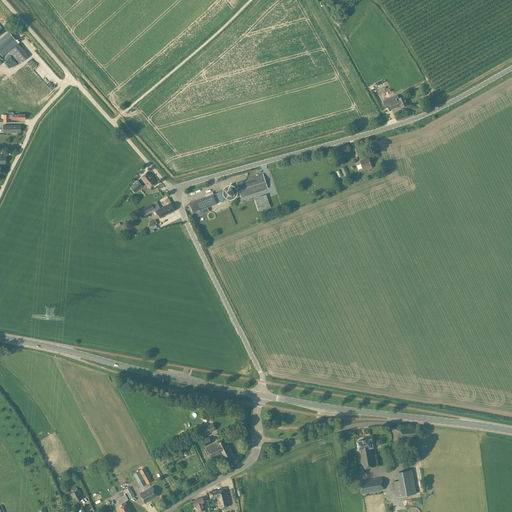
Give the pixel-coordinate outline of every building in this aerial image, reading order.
[(8,32),(0,38),(0,54),(2,57),(8,52),(18,44),(8,32)] [(8,52),(19,64),(28,56),(18,44),(8,52)] [(378,88),(388,84),(386,79),(376,83),(378,88)] [(390,106),(391,109),(401,106),(402,107),(407,105),(403,97),(398,99),(397,95),(383,101),(385,108),(390,106)] [(360,161),(363,170),(372,168),(369,158),(360,161)] [(141,178),(149,188),(156,183),(147,172),(141,178)] [(241,197),(242,200),(247,198),(246,196),(267,189),(263,174),(236,183),(241,197)] [(137,187),(140,183),(138,180),(130,187),(135,192),(139,189),(137,187)] [(227,199),(230,200),(234,199),(236,196),(238,193),(237,189),(235,186),(232,185),(228,185),(225,187),(223,190),(223,194),(224,197),(227,199)] [(194,213),(196,217),(202,215),(200,210),(217,203),(225,200),(221,191),(213,195),(213,194),(189,204),(192,213),(194,213)] [(266,195),(258,198),(262,210),(270,208),(266,195)] [(157,212),(161,218),(175,211),(171,203),(161,208),(157,201),(143,208),(146,213),(155,209),(155,210),(156,213),(157,212)] [(197,425),(203,422),(200,416),(194,420),(197,425)] [(198,430),(201,437),(216,430),(213,423),(198,430)] [(400,432),(401,439),(409,438),(417,438),(417,427),(400,428),(400,432)] [(202,440),(205,446),(211,444),(208,437),(202,440)] [(206,448),(212,459),(224,454),(225,457),(230,455),(223,439),(217,442),(218,442),(206,448)] [(359,449),(362,469),(375,466),(372,447),(371,439),(357,442),(358,449),(359,449)] [(133,474),(140,488),(152,481),(145,467),(133,474)] [(393,481),(396,497),(402,496),(416,494),(412,469),(397,472),(399,480),(393,481)] [(359,482),(361,494),(383,490),(381,478),(359,482)] [(139,494),(145,503),(158,496),(153,486),(139,494)] [(127,493),(130,499),(135,496),(130,487),(123,490),(125,494),(127,493)] [(217,497),(219,508),(230,506),(226,488),(209,492),(210,498),(217,497)] [(70,494),(75,503),(84,498),(79,489),(78,490),(74,491),(70,494)] [(118,508),(120,511),(131,511),(127,504),(125,501),(128,500),(123,489),(119,491),(120,493),(118,494),(119,497),(118,498),(121,504),(123,506),(118,508)] [(196,505),(199,511),(205,510),(202,502),(204,502),(202,497),(193,501),(194,505),(196,505)]
